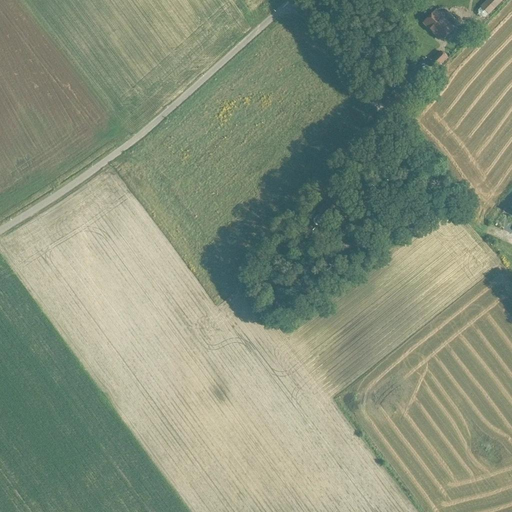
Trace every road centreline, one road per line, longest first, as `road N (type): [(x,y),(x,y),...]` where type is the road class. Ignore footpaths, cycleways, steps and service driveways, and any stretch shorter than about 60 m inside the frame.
road 1 (unclassified): [(0,229),(114,154),(281,8),(303,13)]
road 2 (unclassified): [(303,13),(389,122)]
